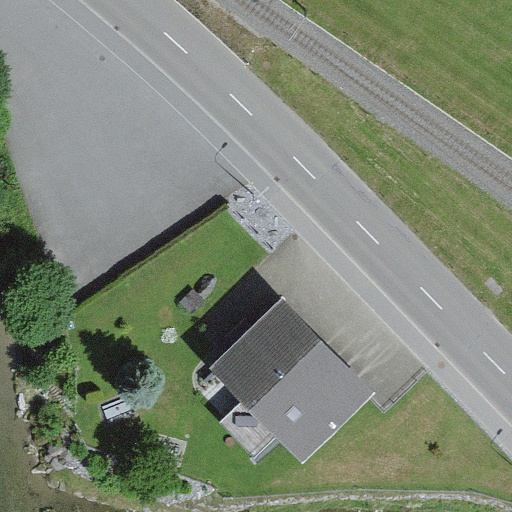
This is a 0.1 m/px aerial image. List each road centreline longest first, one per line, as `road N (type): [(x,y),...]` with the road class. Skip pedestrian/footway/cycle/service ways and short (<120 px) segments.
road 1 (tertiary): [(511,383),(202,66),(124,0)]
road 2 (unknown): [(52,0),(127,241)]
